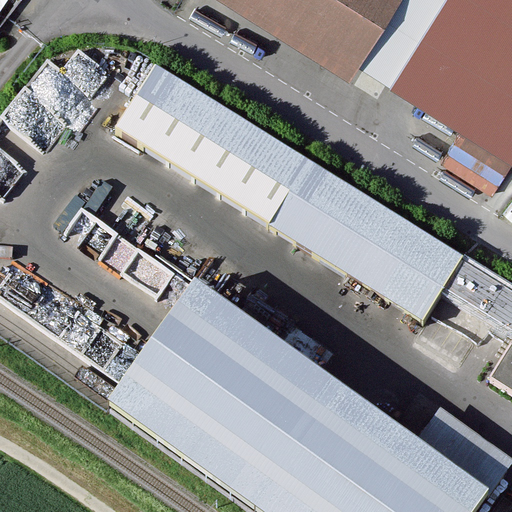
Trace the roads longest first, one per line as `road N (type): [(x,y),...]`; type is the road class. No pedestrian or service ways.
road 1 (unknown): [(511,443),(122,162)]
road 2 (residential): [(511,246),(130,15),(124,0)]
